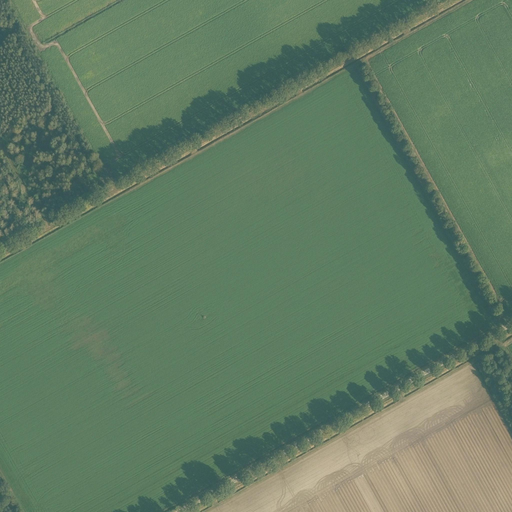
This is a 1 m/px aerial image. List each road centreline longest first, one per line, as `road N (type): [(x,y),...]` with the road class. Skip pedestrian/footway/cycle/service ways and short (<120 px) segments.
road 1 (track): [(451,0),(0,253)]
road 2 (unclassified): [(511,322),(170,511)]
